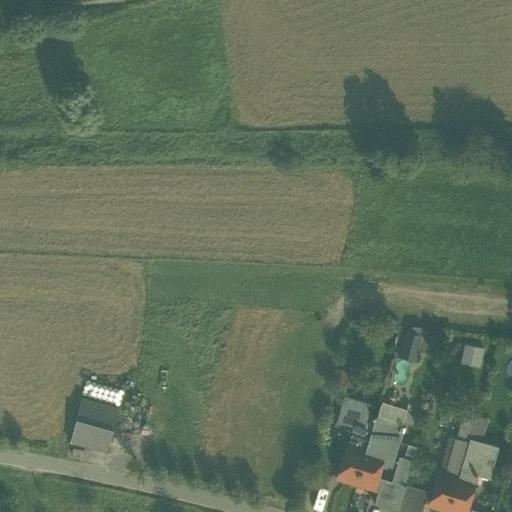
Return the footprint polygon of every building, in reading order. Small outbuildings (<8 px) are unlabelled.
[(407,333),(404,356),(416,358),(419,335),(407,333)] [(482,365),(484,346),(465,344),(463,363),(482,365)] [(336,422),(355,427),(359,413),(364,415),(367,405),(342,398),(336,422)] [(70,442),(106,452),(117,410),(81,400),(70,442)] [(375,418),(402,426),(406,412),(379,404),(375,418)] [(338,479),(355,484),(374,418),(365,415),(364,415),(359,413),(355,427),(349,446),(347,445),(338,479)] [(463,413),(455,439),(467,443),(468,438),(475,416),(463,413)] [(475,416),(468,438),(480,442),(486,420),(475,416)] [(375,418),(374,418),(355,484),(373,489),(377,478),(381,464),(381,461),(391,464),(402,426),(375,418)] [(449,438),(439,473),(444,474),(454,439),(449,438)] [(498,447),(480,442),(468,438),(467,443),(447,511),(449,511),(466,511),(468,505),(470,504),(472,497),(472,494),(477,476),(489,479),(498,447)] [(455,439),(454,439),(444,474),(439,473),(430,506),(447,511),(467,443),(455,439)] [(391,482),(404,486),(412,461),(402,458),(402,460),(401,462),(400,463),(396,466),(391,482)] [(374,505),(397,511),(405,486),(404,486),(391,482),(381,479),(377,478),(373,489),(378,491),(374,505)] [(421,511),(427,493),(405,486),(397,511),(421,511)]
